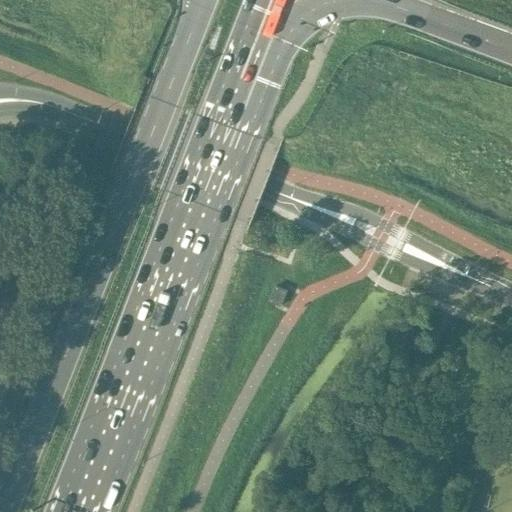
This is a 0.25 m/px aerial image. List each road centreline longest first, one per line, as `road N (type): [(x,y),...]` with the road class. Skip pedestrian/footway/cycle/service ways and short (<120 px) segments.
road 1 (primary): [(203,0),(3,511)]
road 2 (unclassified): [(511,293),(59,107),(0,101)]
road 3 (primary): [(79,511),(277,0)]
road 4 (motorway): [(377,0),(511,49)]
